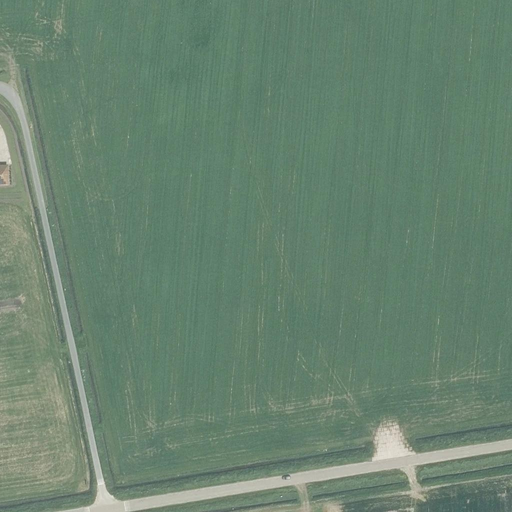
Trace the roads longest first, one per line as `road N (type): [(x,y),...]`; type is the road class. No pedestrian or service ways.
road 1 (unclassified): [(106,510),(23,123),(0,86)]
road 2 (tertiary): [(106,510),(511,445)]
